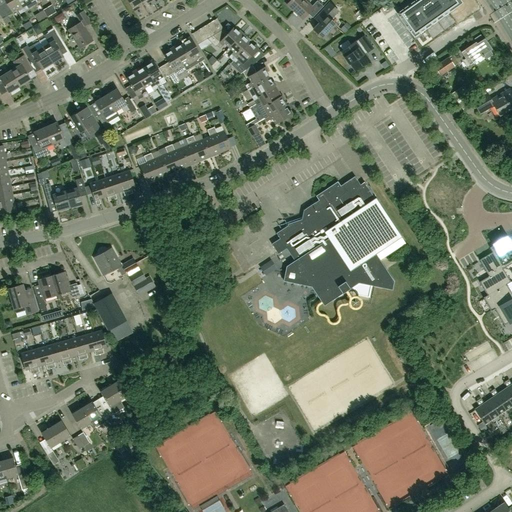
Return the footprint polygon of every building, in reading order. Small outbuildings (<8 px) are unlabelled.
[(24,12),(16,0),(4,0),(6,3),(1,6),(7,16),(12,14),(11,11),(16,8),(20,14),(24,12)] [(16,0),(24,12),(38,3),(36,0),(16,0)] [(127,0),(136,15),(141,12),(137,5),(141,2),(139,0),(127,0)] [(320,0),(317,0),(311,7),(304,0),(291,0),(287,5),(302,19),(308,14),(312,18),(325,5),(320,0)] [(425,29),(426,30),(431,26),(431,25),(437,20),(422,0),(414,0),(410,3),(410,4),(409,5),(425,29)] [(422,0),(438,21),(443,17),(442,17),(449,12),(440,0),(422,0)] [(440,0),(449,12),(449,13),(455,9),(454,8),(462,3),(460,0),(440,0)] [(56,1),(49,3),(51,10),(58,7),(56,1)] [(319,23),(313,29),(322,38),(336,24),(330,20),(338,12),(329,3),(314,19),(319,23)] [(407,6),(396,13),(414,38),(419,34),(425,29),(409,5),(407,7),(407,6)] [(68,13),(64,6),(55,11),(59,18),(68,13)] [(43,11),(39,13),(43,20),(47,17),(43,11)] [(76,15),(81,23),(69,30),(79,47),(91,39),(83,27),(90,23),(83,12),(76,15)] [(217,33),(223,29),(217,19),(211,23),(217,33)] [(211,23),(204,26),(211,37),(217,33),(211,23)] [(344,33),(350,27),(346,23),(340,29),(344,33)] [(204,26),(198,30),(205,40),(207,39),(211,37),(204,26)] [(217,33),(211,37),(207,39),(215,46),(216,45),(220,49),(224,44),(229,48),(242,33),(239,30),(238,32),(233,28),(227,33),(223,29),(217,33)] [(53,41),(43,47),(52,63),(63,56),(58,49),(63,46),(54,30),(49,33),(53,41)] [(205,40),(198,30),(191,34),(198,45),(205,40)] [(242,33),(229,48),(233,52),(228,57),(232,60),(248,42),(244,38),(246,36),(242,33)] [(472,40),(474,43),(461,52),(470,65),(483,56),(486,59),(493,54),(490,50),(491,49),(484,39),(483,39),(480,35),(472,40)] [(364,36),(342,52),(346,57),(345,58),(349,64),(352,62),(357,69),(355,70),(356,70),(369,61),(363,53),(366,51),(367,53),(373,48),(364,36)] [(204,60),(200,54),(190,37),(186,39),(187,41),(182,45),(195,66),(204,60)] [(334,41),(328,43),(332,51),(338,49),(334,41)] [(253,47),(248,42),(232,60),(235,63),(238,60),(242,64),(241,65),(246,70),(252,65),(257,61),(250,56),(258,48),(255,45),(253,47)] [(52,63),(43,47),(37,51),(33,45),(29,48),(27,45),(22,49),(30,62),(35,59),(41,69),(52,63)] [(175,46),(172,48),(182,65),(186,71),(195,66),(182,45),(177,48),(175,46)] [(172,48),(168,50),(169,52),(163,56),(168,62),(163,65),(169,76),(172,81),(187,73),(186,71),(182,65),(172,48)] [(24,69),(30,66),(24,55),(12,61),(16,68),(10,71),(19,86),(31,80),(24,69)] [(217,60),(212,56),(207,60),(211,66),(217,60)] [(438,77),(440,75),(454,66),(448,58),(432,69),(438,77)] [(150,64),(144,67),(157,88),(166,103),(170,100),(171,99),(170,97),(170,95),(169,94),(168,92),(166,91),(163,85),(161,86),(157,80),(163,77),(164,79),(169,76),(163,65),(158,68),(152,60),(148,62),(150,64)] [(384,69),(389,66),(385,61),(380,65),(384,69)] [(252,65),(246,70),(243,72),(246,78),(248,77),(251,82),(245,86),(247,90),(268,77),(265,72),(267,71),(265,67),(256,72),(252,65)] [(138,69),(134,71),(144,88),(149,85),(153,91),(157,88),(144,67),(139,71),(138,69)] [(19,86),(10,71),(4,75),(1,70),(0,69),(0,84),(2,83),(8,93),(19,86)] [(144,88),(134,71),(130,73),(131,75),(126,79),(130,85),(125,89),(131,99),(136,95),(139,100),(143,97),(139,91),(144,88)] [(198,74),(190,79),(194,85),(202,81),(198,74)] [(268,77),(247,90),(253,101),(255,104),(270,96),(267,91),(276,86),(273,81),(271,83),(268,77)] [(117,89),(106,96),(115,111),(121,107),(125,113),(129,110),(131,113),(136,110),(128,97),(123,100),(117,89)] [(487,92),(472,101),(480,115),(494,106),(500,116),(511,108),(511,93),(511,94),(509,89),(491,100),(487,92)] [(226,93),(230,99),(237,96),(235,92),(230,91),(226,93)] [(115,111),(106,96),(95,102),(102,113),(97,116),(105,129),(111,126),(109,123),(119,116),(115,111)] [(270,96),(255,104),(264,119),(285,106),(282,101),(284,100),(282,96),(273,101),(270,96)] [(163,98),(154,103),(159,110),(167,105),(163,98)] [(145,105),(139,109),(145,119),(156,112),(153,106),(147,109),(145,105)] [(285,106),(264,119),(266,123),(272,119),(275,125),(293,114),(290,110),(288,112),(285,106)] [(100,128),(94,117),(88,121),(82,110),(70,117),(80,133),(86,129),(90,135),(100,128)] [(215,113),(219,124),(226,121),(221,110),(215,113)] [(45,128),(52,144),(59,141),(62,148),(67,146),(74,161),(81,158),(69,131),(62,135),(57,123),(45,128)] [(254,125),(247,129),(259,148),(266,144),(254,125)] [(52,144),(45,128),(34,133),(39,145),(32,148),(37,159),(49,153),(46,147),(52,144)] [(214,128),(210,129),(220,153),(231,148),(224,130),(216,133),(214,128)] [(207,130),(210,136),(202,139),(210,157),(220,153),(210,129),(207,130)] [(101,137),(108,150),(114,147),(106,133),(101,137)] [(210,157),(202,139),(196,142),(193,136),(189,137),(199,162),(210,157)] [(199,162),(189,137),(186,139),(188,145),(181,148),(188,166),(199,162)] [(128,149),(130,154),(134,153),(135,149),(134,145),(127,147),(128,149)] [(172,145),(168,146),(178,170),(188,166),(181,148),(174,151),(172,145)] [(167,154),(160,157),(167,175),(178,170),(168,146),(165,148),(167,154)] [(151,153),(147,155),(157,179),(167,175),(160,157),(154,159),(151,153)] [(107,154),(91,159),(93,165),(109,160),(107,154)] [(144,157),(146,162),(139,165),(146,183),(157,179),(147,155),(144,157)] [(80,161),(82,169),(91,166),(88,158),(80,161)] [(60,164),(57,159),(51,162),(53,167),(60,164)] [(70,163),(72,172),(79,170),(76,161),(70,163)] [(0,180),(9,178),(8,170),(0,171),(0,180)] [(121,173),(128,195),(133,193),(131,188),(135,187),(130,170),(121,173)] [(128,195),(121,173),(113,176),(118,193),(123,191),(124,196),(128,195)] [(118,193),(113,176),(105,178),(112,200),(117,199),(115,194),(118,193)] [(407,225),(382,187),(378,190),(379,191),(373,195),(364,182),(360,185),(354,176),(340,186),(337,181),(316,196),(318,200),(303,210),(301,219),(287,224),(288,225),(276,233),(279,239),(271,244),(278,254),(286,249),(294,261),(286,266),(283,281),(311,287),(324,306),(358,283),(392,290),(394,281),(379,260),(405,243),(401,237),(397,231),(407,225)] [(9,178),(0,180),(0,188),(11,187),(9,178)] [(65,191),(70,208),(82,205),(79,193),(86,191),(84,186),(82,178),(75,180),(77,187),(65,191)] [(105,178),(97,181),(103,198),(107,196),(108,201),(112,200),(105,178)] [(89,184),(84,186),(86,191),(87,195),(92,193),(95,200),(97,205),(101,204),(99,199),(103,198),(97,181),(89,184)] [(70,208),(65,191),(52,195),(49,184),(42,185),(46,199),(53,197),(57,211),(70,208)] [(0,197),(12,195),(11,187),(0,188),(0,197)] [(12,195),(0,197),(0,205),(14,203),(12,195)] [(14,203),(0,205),(0,214),(16,212),(14,203)] [(489,248),(492,252),(502,269),(502,268),(503,269),(511,263),(511,247),(506,238),(489,248)] [(112,248),(93,258),(103,276),(117,268),(113,260),(117,257),(112,248)] [(492,252),(485,256),(495,273),(502,269),(492,252)] [(485,256),(479,260),(488,276),(479,282),(487,295),(497,290),(506,284),(510,282),(503,269),(502,268),(502,269),(495,273),(485,256)] [(121,276),(126,273),(137,267),(133,259),(122,265),(122,266),(117,268),(121,276)] [(265,275),(273,270),(268,262),(260,267),(265,275)] [(138,295),(155,286),(150,276),(146,278),(141,269),(128,276),(133,286),(138,295)] [(51,276),(57,295),(70,291),(72,297),(83,294),(81,288),(80,289),(79,285),(77,286),(76,283),(68,286),(64,272),(51,276)] [(57,295),(51,276),(37,280),(42,294),(36,296),(41,312),(46,310),(43,299),(57,295)] [(485,296),(483,298),(487,304),(491,311),(493,310),(494,309),(503,304),(511,299),(511,298),(511,293),(510,291),(506,284),(497,290),(487,295),(485,296)] [(14,309),(15,314),(25,311),(26,316),(39,312),(32,288),(24,291),(22,285),(8,289),(14,309)] [(111,294),(94,304),(115,346),(134,336),(111,294)] [(503,304),(494,309),(504,325),(505,325),(510,333),(511,331),(511,298),(511,299),(503,304)] [(104,353),(102,348),(106,347),(102,330),(93,333),(99,354),(104,353)] [(93,333),(85,335),(90,352),(94,351),(95,356),(99,354),(93,333)] [(85,335),(77,337),(83,359),(88,358),(86,353),(90,352),(85,335)] [(83,359),(77,337),(69,340),(74,357),(78,355),(79,360),(83,359)] [(74,357),(69,340),(61,342),(67,364),(71,362),(70,358),(74,357)] [(61,342),(53,344),(57,361),(62,360),(63,365),(67,364),(61,342)] [(53,344),(45,347),(51,368),(55,367),(54,362),(57,361),(53,344)] [(171,354),(169,351),(165,345),(156,350),(161,359),(171,354)] [(51,368),(45,347),(36,349),(41,366),(46,365),(47,369),(51,368)] [(41,366),(36,349),(29,351),(35,373),(39,372),(38,367),(41,366)] [(35,373),(29,351),(20,354),(25,370),(29,369),(31,374),(35,373)] [(115,383),(110,386),(119,401),(124,397),(130,394),(134,401),(138,409),(143,405),(147,403),(141,393),(138,387),(134,381),(130,384),(132,389),(128,392),(125,387),(120,379),(115,383)] [(503,382),(507,387),(502,391),(511,406),(511,405),(511,390),(505,381),(503,382)] [(114,414),(124,408),(119,401),(110,386),(100,392),(103,396),(109,407),(111,411),(114,414)] [(494,389),(491,390),(505,410),(511,406),(502,391),(498,394),(494,389)] [(493,397),(488,400),(498,415),(505,410),(491,390),(490,392),(493,397)] [(498,415),(488,400),(484,403),(480,398),(478,400),(491,420),(498,415)] [(476,401),(479,406),(474,410),(482,422),(484,425),(491,420),(478,400),(476,401)] [(97,410),(93,403),(92,402),(82,408),(91,423),(95,428),(104,422),(110,430),(115,427),(113,424),(106,414),(102,406),(97,410)] [(139,408),(143,415),(150,411),(146,404),(139,408)] [(91,423),(82,408),(71,414),(81,429),(91,423)] [(118,421),(114,414),(111,411),(106,414),(113,424),(118,421)] [(51,427),(60,442),(70,435),(61,421),(51,427)] [(482,422),(477,426),(481,433),(487,429),(484,425),(482,422)] [(41,433),(50,448),(60,442),(51,427),(41,433)] [(84,433),(78,436),(84,446),(87,451),(93,448),(84,433)] [(441,458),(445,455),(430,435),(430,433),(414,433),(415,434),(415,445),(410,449),(403,449),(403,474),(406,479),(430,478),(431,480),(435,477),(435,472),(441,472),(441,480),(443,482),(449,478),(448,468),(451,472),(455,469),(453,466),(441,466),(441,458)] [(84,446),(78,436),(73,439),(79,450),(84,446)] [(140,436),(133,441),(136,446),(143,441),(140,436)] [(56,456),(53,451),(50,453),(47,455),(50,460),(53,465),(56,463),(59,461),(56,456)] [(1,461),(6,478),(18,475),(13,458),(1,461)] [(86,467),(81,458),(75,462),(79,470),(86,467)] [(25,477),(18,479),(22,490),(28,489),(25,477)] [(495,508),(497,511),(511,511),(511,506),(508,509),(504,502),(495,508)] [(372,511),(367,503),(353,511),(372,511)]
